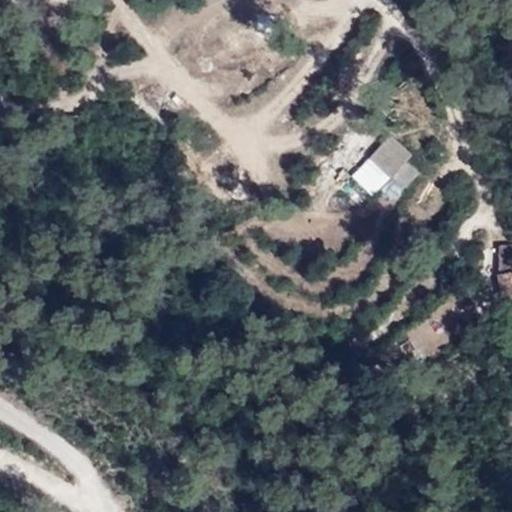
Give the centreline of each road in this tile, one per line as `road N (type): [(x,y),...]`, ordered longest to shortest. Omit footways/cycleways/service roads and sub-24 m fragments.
road 1 (track): [(374,0),(402,26),(458,131),(478,241)]
road 2 (track): [(0,406),(71,450),(87,474),(85,504)]
